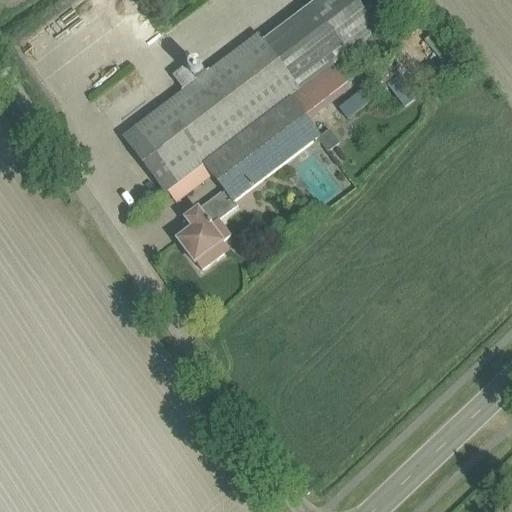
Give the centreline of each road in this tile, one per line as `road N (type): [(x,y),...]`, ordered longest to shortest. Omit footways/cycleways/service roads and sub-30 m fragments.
road 1 (unclassified): [(0,94),(299,511)]
road 2 (secondary): [(374,511),(511,381)]
